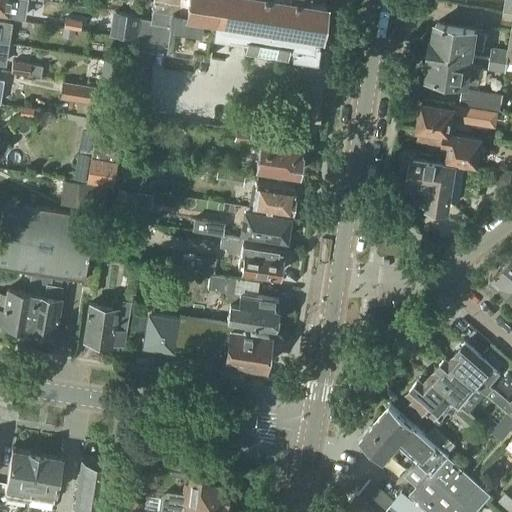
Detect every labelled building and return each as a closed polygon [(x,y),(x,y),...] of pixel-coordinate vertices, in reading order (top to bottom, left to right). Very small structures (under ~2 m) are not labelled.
[(45,8),(46,0),(44,0),(0,0),(0,13),(8,15),(10,3),(33,6),(45,8)] [(152,0),(149,19),(140,17),(137,39),(166,44),(165,50),(208,57),(213,31),(227,33),(226,34),(240,36),(244,36),(243,45),(255,47),(259,47),(258,54),(268,56),(269,49),(273,50),(286,52),(287,43),(291,44),(290,53),(315,57),(318,40),(316,40),(317,33),(319,33),(324,2),(312,0),(152,0)] [(511,12),(511,0),(504,0),(503,11),(511,12)] [(140,17),(140,15),(118,12),(115,36),(137,39),(140,17)] [(81,22),(65,19),(64,29),(80,32),(81,22)] [(0,21),(0,41),(7,43),(9,35),(11,23),(0,21)] [(430,49),(470,56),(472,45),(483,47),(486,32),(474,30),(474,29),(436,23),(436,27),(433,29),(432,35),(434,37),(434,40),(432,39),(430,49)] [(511,28),(508,52),(493,50),(491,59),(507,61),(511,62),(511,28)] [(74,32),(63,30),(62,38),(73,40),(74,32)] [(145,114),(147,103),(143,102),(152,50),(135,47),(128,90),(125,110),(145,114)] [(469,66),(470,56),(430,49),(429,59),(430,60),(430,63),(428,65),(427,69),(429,72),(428,77),(466,83),(467,82),(477,84),(480,68),(469,66)] [(505,72),(507,61),(491,59),(490,69),(505,72)] [(121,86),(124,63),(105,60),(101,83),(121,86)] [(13,62),(12,72),(28,74),(29,64),(13,62)] [(59,98),(77,101),(101,105),(103,88),(62,81),(59,98)] [(462,88),(459,104),(500,110),(502,94),(462,88)] [(433,131),(454,134),(456,121),(489,127),(491,111),(461,106),(460,110),(422,103),(418,129),(420,129),(432,131),(433,131)] [(34,108),(21,107),(20,117),(32,118),(34,108)] [(91,149),(118,153),(122,129),(108,127),(109,120),(85,116),(83,131),(93,133),(91,149)] [(248,142),(250,131),(236,129),(235,140),(248,142)] [(432,131),(420,129),(418,141),(450,146),(448,159),(477,164),(481,139),(454,134),(433,131),(432,131)] [(297,174),(300,153),(301,145),(275,140),(276,135),(262,133),(256,167),(297,174)] [(113,186),(118,153),(91,149),(91,151),(93,151),(92,157),(89,157),(86,182),(113,186)] [(458,200),(463,166),(413,158),(409,185),(419,186),(417,198),(430,201),(434,206),(441,207),(446,203),(448,203),(449,199),(458,200)] [(511,174),(494,171),(492,184),(510,187),(511,174)] [(243,185),(245,175),(220,172),(219,182),(243,185)] [(291,213),(294,196),(293,196),(294,187),(256,181),(252,207),(291,213)] [(105,211),(108,186),(78,182),(75,207),(105,211)] [(114,213),(135,217),(137,206),(151,208),(153,194),(118,188),(114,213)] [(31,271),(52,274),(69,277),(84,279),(85,269),(86,263),(94,215),(4,202),(0,224),(0,266),(31,271)] [(285,238),(288,217),(242,210),(238,231),(243,232),(285,238)] [(224,223),(193,218),(192,231),(222,235),(224,223)] [(240,253),(238,267),(242,268),(241,268),(277,274),(282,270),(284,262),(281,257),(279,256),(281,247),(242,241),(242,239),(221,236),(219,247),(226,248),(225,251),(240,253)] [(164,267),(184,269),(210,273),(209,274),(213,274),(215,260),(167,253),(164,267)] [(511,287),(511,255),(490,277),(507,293),(511,287)] [(82,292),(94,294),(99,265),(86,263),(85,269),(84,279),(82,292)] [(182,280),(184,269),(164,267),(163,277),(182,280)] [(28,329),(45,332),(54,334),(62,286),(50,284),(52,274),(31,271),(28,284),(35,285),(33,293),(34,294),(28,329)] [(280,322),(281,315),(277,310),(276,310),(278,300),(240,294),(233,293),(235,278),(213,274),(209,274),(207,289),(227,292),(226,294),(230,301),(227,323),(231,323),(242,325),(242,322),(273,326),(274,325),(275,325),(280,322)] [(34,294),(33,293),(8,289),(4,309),(0,308),(0,323),(2,323),(1,325),(28,329),(34,294)] [(85,329),(84,339),(110,344),(110,342),(111,342),(120,344),(123,329),(125,327),(125,323),(129,301),(113,298),(111,306),(90,303),(88,313),(85,329)] [(231,323),(227,323),(215,321),(178,316),(178,318),(146,313),(141,349),(174,354),(175,349),(187,355),(195,359),(196,359),(197,359),(198,359),(199,358),(200,358),(201,357),(201,355),(208,354),(211,353),(210,359),(264,367),(264,365),(268,361),(269,355),(266,351),(269,336),(256,333),(256,332),(242,330),(242,332),(230,330),(231,323)] [(466,342),(449,361),(477,386),(484,392),(484,391),(505,410),(511,415),(511,402),(491,384),(501,372),(466,342)] [(492,352),(486,359),(491,363),(497,356),(492,352)] [(477,386),(449,361),(446,358),(429,377),(456,400),(460,404),(477,386)] [(456,400),(429,377),(424,383),(419,379),(408,391),(413,395),(412,396),(414,398),(408,405),(420,416),(427,409),(430,412),(431,411),(440,419),(448,409),(453,413),(454,412),(471,426),(478,419),(460,404),(456,400)] [(446,455),(425,436),(390,405),(362,437),(362,441),(399,475),(408,465),(414,458),(429,472),(408,494),(428,511),(474,511),(490,493),(462,469),(446,455)] [(503,434),(511,423),(511,417),(506,412),(494,426),(503,434)] [(425,436),(446,455),(455,444),(434,426),(425,436)] [(28,454),(12,451),(6,485),(5,485),(5,486),(4,495),(7,498),(28,501),(29,498),(37,454),(28,453),(28,454)] [(56,493),(61,459),(45,457),(46,455),(37,454),(29,498),(53,502),(54,492),(56,493)] [(114,511),(121,467),(110,465),(82,461),(74,511),(114,511)] [(121,476),(115,511),(141,511),(143,503),(131,501),(134,478),(121,476)] [(209,484),(209,480),(190,478),(189,482),(186,481),(184,494),(166,492),(160,496),(157,511),(224,511),(226,503),(228,500),(229,492),(227,489),(227,487),(209,484)] [(385,511),(391,505),(394,503),(369,480),(358,493),(356,492),(348,502),(348,507),(352,511),(385,511)] [(403,492),(394,503),(391,505),(399,511),(414,511),(420,505),(403,492)] [(511,511),(511,502),(505,496),(500,502),(511,511)]
